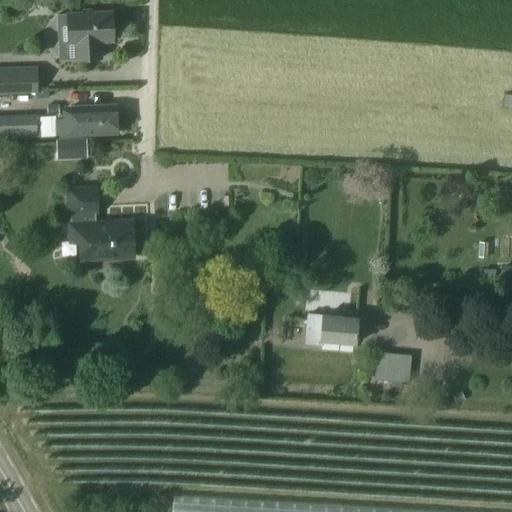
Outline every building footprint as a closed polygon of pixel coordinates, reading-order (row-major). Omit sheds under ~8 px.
[(113,42),(112,12),(67,14),(68,44),(75,44),(76,60),(100,59),(100,42),(113,42)] [(0,92),(36,92),(36,69),(0,69),(0,92)] [(503,107),(511,108),(511,95),(505,95),(503,107)] [(56,136),(117,133),(116,106),(69,108),(68,108),(69,119),(62,119),(62,120),(55,120),(56,136)] [(0,135),(36,135),(36,136),(56,136),(55,120),(55,118),(35,118),(35,116),(0,117),(0,135)] [(86,139),(57,140),(58,158),(86,157),(86,139)] [(70,216),(70,224),(69,224),(70,242),(79,242),(80,251),(81,260),(133,258),(131,221),(96,223),(95,215),(98,214),(97,186),(65,188),(67,216),(70,216)] [(321,345),(321,341),(355,344),(357,319),(307,315),(305,344),(321,345)] [(410,356),(376,353),(374,380),(408,383),(410,356)] [(127,377),(127,356),(107,356),(107,377),(112,377),(112,381),(123,381),(122,377),(127,377)]
